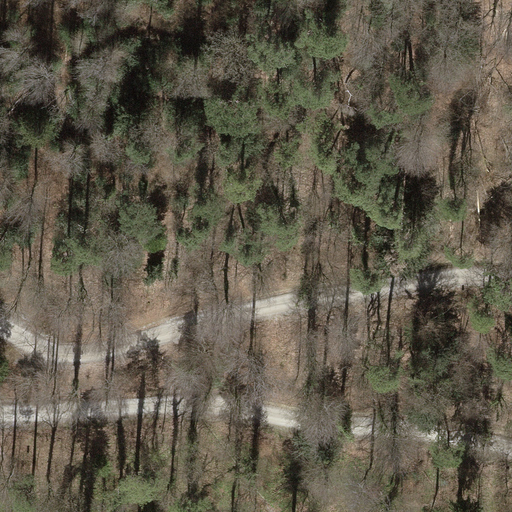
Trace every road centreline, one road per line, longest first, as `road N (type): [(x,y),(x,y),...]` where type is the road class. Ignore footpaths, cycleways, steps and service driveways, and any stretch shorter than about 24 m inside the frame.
road 1 (track): [(0,326),(58,353),(110,352),(293,302),(457,275),(511,278)]
road 2 (track): [(511,448),(221,405),(0,411)]
